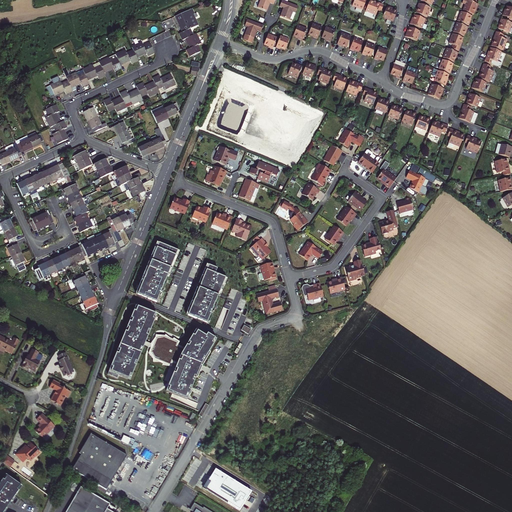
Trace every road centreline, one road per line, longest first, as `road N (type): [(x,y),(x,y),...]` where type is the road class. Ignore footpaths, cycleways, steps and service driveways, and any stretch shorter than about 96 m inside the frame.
road 1 (residential): [(178,181),(273,223),(298,314),(260,330),(153,511)]
road 2 (unclassified): [(109,313),(46,511)]
road 3 (residential): [(380,81),(404,95),(451,101),(495,0)]
road 4 (residential): [(219,42),(269,60),(323,52),(380,81)]
road 5 (residential): [(2,177),(38,254),(72,239),(53,199)]
road 6 (residential): [(83,139),(75,102),(161,62),(163,41)]
road 7 (residential): [(166,173),(219,42)]
